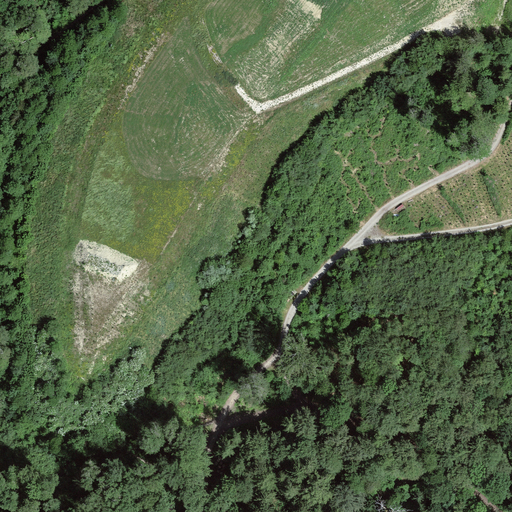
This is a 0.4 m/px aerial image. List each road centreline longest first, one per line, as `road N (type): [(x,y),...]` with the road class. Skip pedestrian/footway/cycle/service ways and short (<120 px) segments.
road 1 (track): [(192,511),(228,402),(279,354),(295,297),(394,202),(480,160),(504,129),(511,97)]
road 2 (track): [(499,511),(410,445),(309,406),(279,354)]
road 3 (track): [(354,241),(511,215)]
